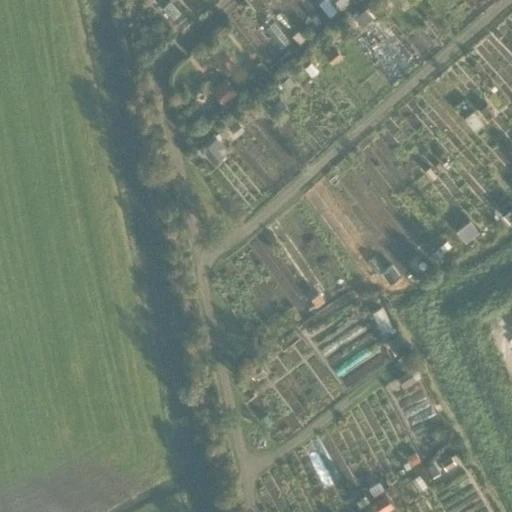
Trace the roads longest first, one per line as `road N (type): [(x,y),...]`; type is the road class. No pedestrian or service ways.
road 1 (track): [(233,0),(168,57),(160,76),(251,511)]
road 2 (track): [(196,254),(229,243),(507,0)]
road 3 (track): [(390,367),(244,479)]
